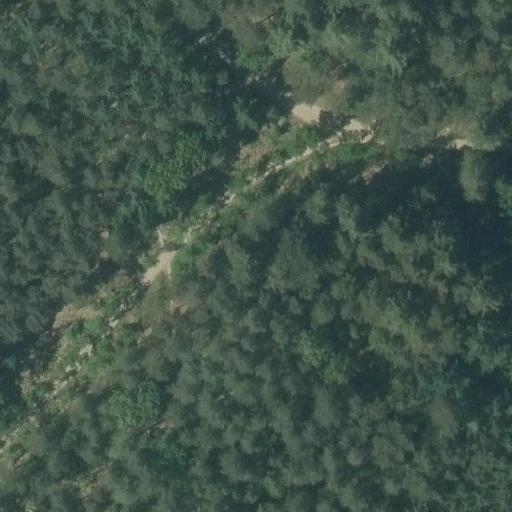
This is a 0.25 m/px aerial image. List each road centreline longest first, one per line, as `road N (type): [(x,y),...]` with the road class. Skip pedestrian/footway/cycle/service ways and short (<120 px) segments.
road 1 (track): [(511,147),(342,132),(301,119),(241,77),(160,0)]
road 2 (track): [(433,142),(466,170),(511,308)]
